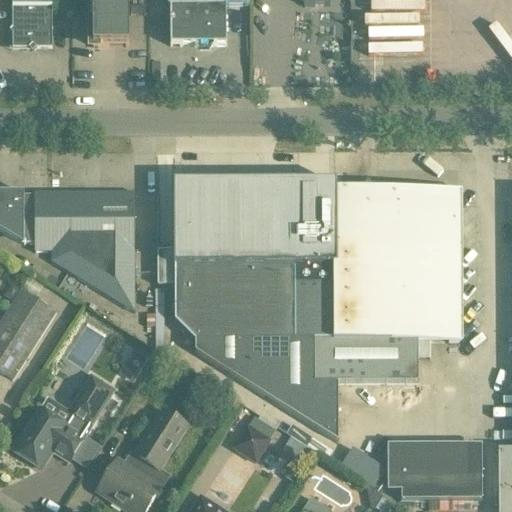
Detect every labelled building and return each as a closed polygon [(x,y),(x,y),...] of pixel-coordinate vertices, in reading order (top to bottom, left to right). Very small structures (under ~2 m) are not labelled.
[(12,0),(12,10),(52,10),(51,0),(12,0)] [(92,0),(93,8),(92,8),(93,49),(129,49),(128,7),(127,0),(92,0)] [(247,0),(167,0),(168,10),(170,10),(170,48),(226,48),(226,10),(248,10),(247,0)] [(52,10),(12,10),(12,29),(9,32),(12,35),(12,50),(28,50),(32,54),(36,50),(52,50),(52,10)] [(368,50),(347,55),(350,70),(371,65),(368,50)] [(174,254),(157,254),(157,288),(174,288),(175,324),(194,344),(194,354),(337,444),(337,387),(364,387),(414,387),(417,387),(417,346),(457,346),(457,194),(336,194),(336,185),(173,186),(173,194),(174,194),(174,254)] [(34,255),(51,255),(52,265),(134,316),(134,195),(34,195),(34,197),(24,197),(23,195),(0,194),(0,232),(24,248),(26,246),(34,246),(34,255)] [(0,326),(0,374),(12,383),(56,315),(22,293),(13,305),(0,326)] [(119,376),(133,385),(149,359),(135,350),(119,376)] [(51,455),(68,465),(114,393),(91,378),(68,414),(48,401),(14,454),(31,465),(33,462),(43,468),(51,455)] [(134,396),(127,391),(122,398),(130,402),(134,396)] [(226,416),(211,407),(200,424),(215,433),(226,416)] [(103,492),(99,497),(122,511),(147,511),(169,478),(160,472),(187,429),(162,412),(127,467),(117,462),(100,490),(103,492)] [(247,430),(233,452),(255,466),(269,444),(247,430)] [(482,450),(403,450),(403,503),(481,504),(482,504),(482,450)] [(511,511),(511,453),(497,454),(497,511),(511,511)] [(374,511),(383,499),(382,499),(369,491),(369,490),(366,494),(370,511),(371,511),(374,511)] [(326,511),(310,501),(302,511),(326,511)] [(217,511),(201,502),(194,511),(217,511)]
